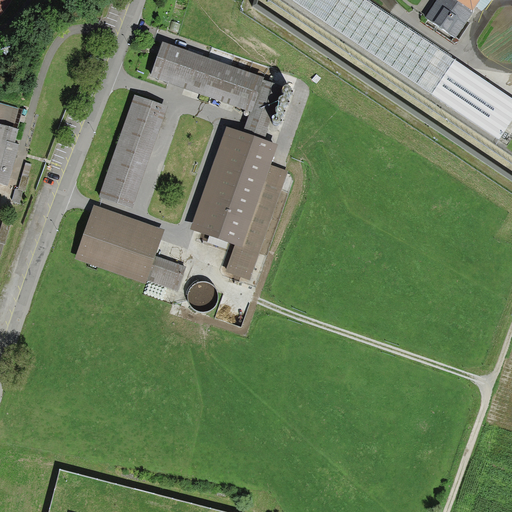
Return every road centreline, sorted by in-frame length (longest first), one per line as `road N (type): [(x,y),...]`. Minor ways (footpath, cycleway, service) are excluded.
road 1 (residential): [(136,0),(0,360)]
road 2 (track): [(490,383),(257,299)]
road 3 (track): [(511,326),(443,511)]
